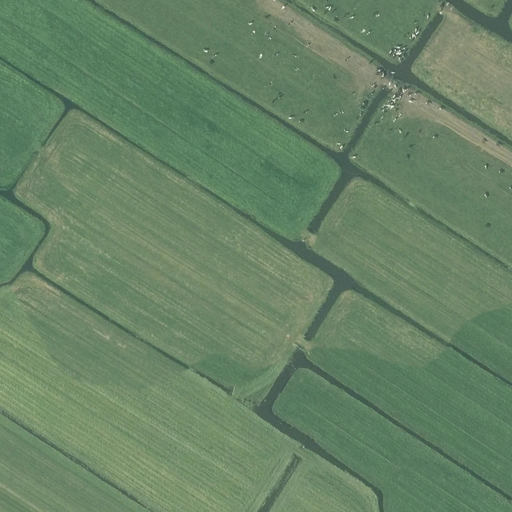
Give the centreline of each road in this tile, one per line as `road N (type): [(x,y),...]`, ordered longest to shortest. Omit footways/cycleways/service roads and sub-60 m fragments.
road 1 (track): [(268,0),(511,162)]
road 2 (track): [(404,289),(511,360)]
